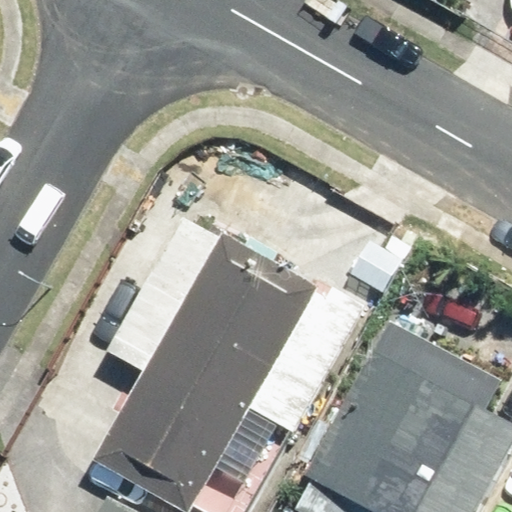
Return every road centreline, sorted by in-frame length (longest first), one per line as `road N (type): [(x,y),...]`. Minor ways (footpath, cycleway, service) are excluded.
road 1 (residential): [(511,172),(209,0)]
road 2 (residential): [(156,0),(0,267)]
